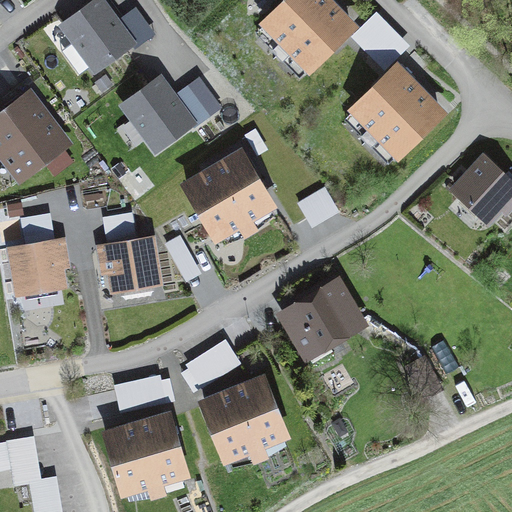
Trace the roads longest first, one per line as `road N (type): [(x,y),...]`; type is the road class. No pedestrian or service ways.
road 1 (residential): [(0,384),(151,353),(363,228)]
road 2 (track): [(363,228),(492,116),(377,0)]
road 3 (track): [(289,511),(327,483),(511,402)]
road 4 (track): [(47,377),(99,511)]
